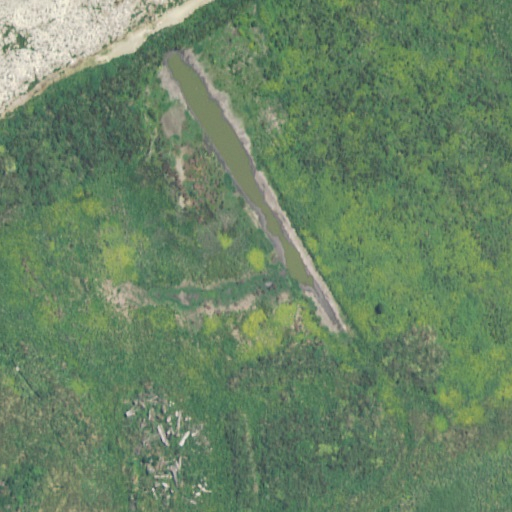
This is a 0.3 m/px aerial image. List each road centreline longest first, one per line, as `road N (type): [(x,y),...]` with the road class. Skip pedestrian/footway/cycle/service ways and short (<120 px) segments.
road 1 (unknown): [(84,0),(422,511)]
road 2 (unknown): [(511,239),(353,0)]
road 3 (unknown): [(0,273),(178,142)]
road 4 (unknown): [(119,511),(0,326)]
road 5 (unknown): [(346,397),(511,283)]
